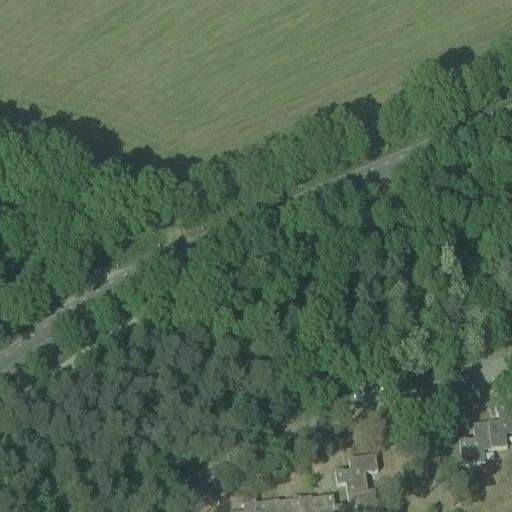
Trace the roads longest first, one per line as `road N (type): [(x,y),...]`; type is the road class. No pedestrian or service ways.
road 1 (tertiary): [(0,368),(132,278),(511,118)]
road 2 (track): [(0,227),(45,244),(108,291)]
